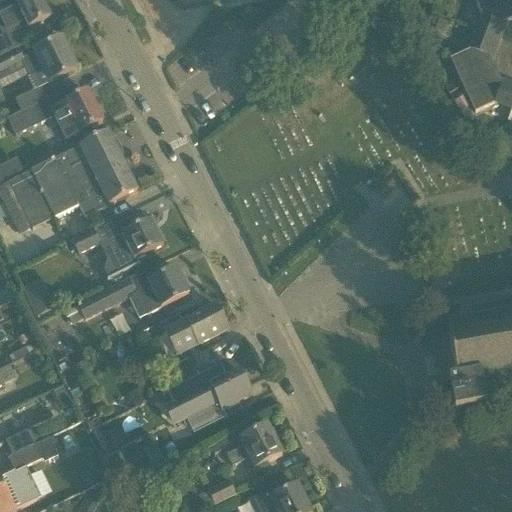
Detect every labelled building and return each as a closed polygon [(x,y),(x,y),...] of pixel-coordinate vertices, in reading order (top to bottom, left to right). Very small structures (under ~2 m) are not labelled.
[(0,0),(0,9),(14,37),(29,30),(29,31),(51,20),(40,0),(14,0),(9,3),(8,0),(0,0)] [(480,36),(499,43),(499,42),(498,42),(502,31),(500,30),(501,25),(511,20),(511,0),(475,0),(485,22),(480,36)] [(499,43),(480,36),(475,48),(451,60),(463,87),(496,72),(489,58),(491,53),(493,54),(497,43),(499,43)] [(30,79),(44,72),(51,85),(77,72),(61,40),(35,53),(23,60),(19,51),(0,60),(0,81),(17,73),(25,69),(30,79)] [(502,86),(496,72),(463,87),(475,113),(495,104),(511,110),(511,109),(511,86),(507,85),(507,87),(502,86)] [(16,101),(21,113),(47,100),(41,89),(16,101)] [(52,111),(47,100),(21,113),(30,130),(53,119),(61,133),(65,142),(80,135),(80,136),(103,124),(88,94),(52,111)] [(78,210),(84,222),(137,194),(108,134),(9,184),(32,231),(55,220),(55,222),(78,210)] [(138,267),(135,261),(164,247),(151,223),(136,230),(134,227),(121,234),(115,221),(93,231),(72,242),(79,257),(100,247),(108,261),(104,270),(110,281),(115,283),(121,281),(123,274),(138,267)] [(176,271),(152,283),(147,272),(128,281),(78,307),(85,323),(137,297),(147,317),(189,297),(188,296),(186,296),(179,282),(181,281),(176,271)] [(55,309),(41,281),(22,291),(37,318),(55,309)] [(228,332),(215,307),(186,322),(164,332),(176,356),(228,332)] [(511,310),(489,315),(490,319),(472,323),(471,319),(470,319),(469,315),(462,310),(453,312),(449,319),(450,326),(446,327),(448,339),(433,342),(442,388),(450,387),(455,416),(487,410),(485,400),(489,400),(492,398),(492,394),(490,391),(502,389),(503,393),(511,391),(511,310)] [(161,374),(171,393),(198,380),(189,361),(161,374)] [(171,393),(177,406),(185,421),(217,405),(222,414),(238,405),(237,403),(251,396),(239,372),(203,390),(198,380),(171,393)] [(135,408),(148,400),(141,387),(127,395),(135,408)] [(268,428),(240,443),(236,434),(210,447),(215,456),(225,451),(233,467),(249,459),(255,470),(282,457),(268,428)] [(27,433),(6,443),(13,458),(34,447),(27,433)] [(14,473),(0,480),(0,479),(0,511),(14,511),(38,501),(26,475),(23,470),(43,460),(45,464),(63,455),(55,438),(34,447),(13,458),(8,460),(14,473)] [(128,463),(114,471),(121,486),(136,478),(128,463)] [(205,511),(236,496),(229,482),(197,498),(203,511),(205,511)] [(249,503),(253,511),(254,511),(309,511),(298,487),(272,501),(268,493),(249,503)]
